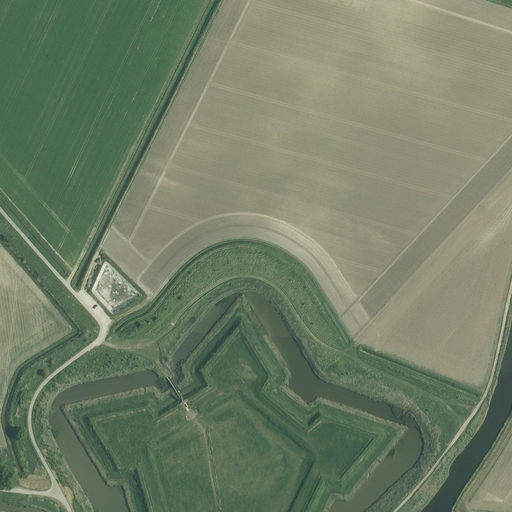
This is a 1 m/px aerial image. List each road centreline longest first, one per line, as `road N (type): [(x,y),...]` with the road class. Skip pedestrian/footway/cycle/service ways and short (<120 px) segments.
road 1 (unclassified): [(58,498),(31,435),(31,405),(103,329),(0,209)]
road 2 (unknown): [(65,282),(207,0)]
road 3 (track): [(511,287),(493,377),(473,420)]
